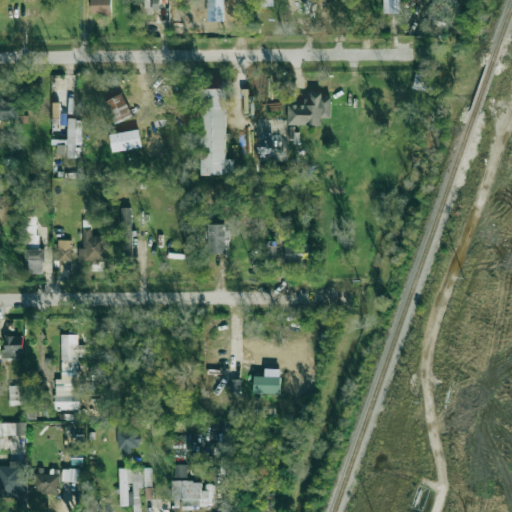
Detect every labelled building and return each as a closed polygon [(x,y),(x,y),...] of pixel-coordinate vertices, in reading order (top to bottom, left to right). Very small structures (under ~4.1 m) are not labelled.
[(90,0),(91,15),(111,14),(111,0),(90,0)] [(144,0),(145,9),(159,9),(158,0),(144,0)] [(383,0),(383,13),(399,13),(399,0),(383,0)] [(412,88),(425,91),(429,74),(416,71),(412,88)] [(201,89),(202,174),(234,174),(234,159),(226,159),(225,89),(201,89)] [(114,123),(132,115),(123,93),(104,101),(114,123)] [(288,124),(321,125),(321,117),(330,118),(331,97),(322,97),(322,95),(304,95),(304,105),(288,104),(288,124)] [(0,101),(0,118),(17,119),(17,103),(0,101)] [(52,117),(60,116),(59,102),(51,103),(52,117)] [(81,145),(82,119),(68,118),(67,157),(76,158),(76,145),(81,145)] [(112,152),(142,147),(139,129),(109,134),(112,152)] [(66,154),(66,144),(58,144),(57,153),(66,154)] [(131,208),(121,208),(122,253),(132,253),(131,208)] [(37,216),(24,216),(24,244),(37,244),(37,216)] [(225,224),(207,224),(208,253),(226,253),(225,224)] [(78,262),(107,262),(106,235),(92,236),(92,227),(83,227),(84,248),(78,248),(78,262)] [(72,240),(55,240),(55,261),(72,261),(72,240)] [(312,264),(313,242),(285,241),(284,262),(312,264)] [(267,246),(268,258),(277,258),(276,245),(267,246)] [(25,249),(25,273),(45,273),(44,249),(25,249)] [(79,409),(78,355),(83,355),(83,344),(78,344),(78,334),(61,334),(62,379),(55,379),(55,409),(79,409)] [(22,336),(4,335),(3,358),(21,359),(22,336)] [(241,361),(276,362),(277,340),(241,339),(241,361)] [(280,394),(281,377),(254,376),(254,393),(280,394)] [(22,405),(22,386),(9,386),(9,405),(22,405)] [(24,423),(0,423),(0,435),(24,434),(24,423)] [(118,449),(122,448),(122,454),(132,454),(132,446),(139,445),(139,428),(117,428),(118,449)] [(83,465),(83,452),(72,451),(71,465),(83,465)] [(0,465),(0,497),(27,497),(26,461),(9,462),(9,465),(0,465)] [(187,465),(175,465),(174,477),(187,477),(187,465)] [(119,468),(120,506),(140,506),(139,488),(142,488),(142,468),(119,468)] [(151,468),(143,468),(144,486),(152,486),(151,468)] [(79,469),(63,469),(63,481),(78,481),(79,469)] [(59,474),(35,474),(34,493),(59,493),(59,474)] [(171,499),(182,499),(182,506),(208,507),(208,491),(202,491),(202,481),(172,480),(171,499)]
